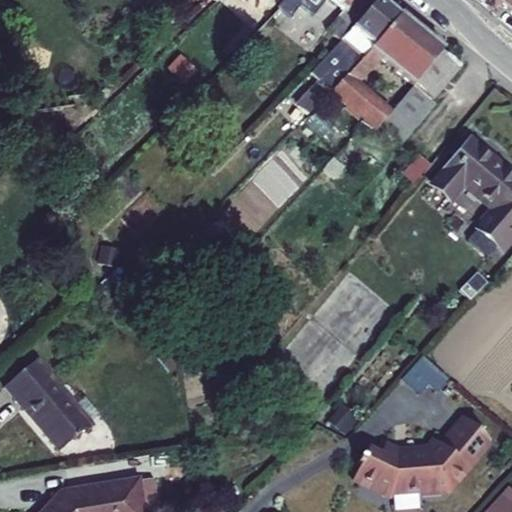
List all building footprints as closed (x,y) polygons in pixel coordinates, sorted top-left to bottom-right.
[(285,0),(277,9),(278,10),(289,21),(298,9),(311,18),(325,3),(339,14),(324,32),(338,43),(372,4),(367,0),(285,0)] [(378,0),(375,0),(372,4),(338,43),(350,53),(328,76),(297,109),(306,118),(331,94),(361,60),(369,51),(399,17),(378,0)] [(471,0),(492,17),(499,8),(505,0),(471,0)] [(511,0),(505,0),(499,8),(511,18),(511,0)] [(278,10),(271,18),(282,28),(289,21),(278,10)] [(459,68),(399,17),(369,51),(378,58),(412,88),(390,114),(355,84),(369,68),(361,60),(331,94),(375,131),(378,128),(399,147),(433,107),(430,103),(459,68)] [(186,54),(200,68),(211,57),(198,42),(186,54)] [(338,43),(316,65),(328,76),(350,53),(338,43)] [(378,58),(369,51),(361,60),(369,68),(378,58)] [(501,241),(510,248),(511,245),(511,177),(469,141),(431,187),(449,203),(462,188),(492,213),(506,225),(496,237),(501,241)] [(409,190),(428,167),(416,158),(397,180),(409,190)] [(74,183),(67,189),(77,201),(84,194),(74,183)] [(477,231),(496,247),(501,241),(496,237),(506,225),(492,213),(477,231)] [(504,254),(510,248),(501,241),(496,247),(504,254)] [(78,283),(74,268),(60,272),(64,286),(78,283)] [(403,377),(433,404),(450,386),(420,358),(403,377)] [(87,425),(97,416),(83,399),(73,408),(33,363),(4,388),(58,452),(88,427),(87,425)] [(345,444),(352,436),(326,416),(320,424),(345,444)] [(351,482),(386,499),(416,496),(421,501),(440,499),(439,494),(445,494),(488,443),(462,421),(438,449),(434,445),(426,455),(395,457),(395,454),(393,452),(383,447),(377,460),(364,454),(361,462),(358,460),(354,468),(357,469),(351,482)] [(156,511),(151,481),(135,484),(139,511),(156,511)] [(139,511),(135,484),(61,495),(44,511),(139,511)] [(511,511),(511,508),(499,497),(485,511),(511,511)]
